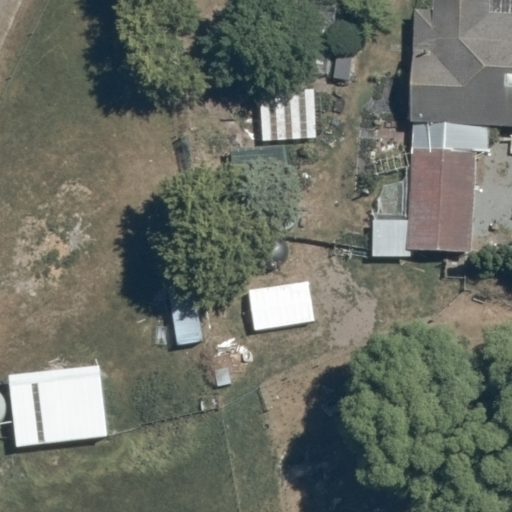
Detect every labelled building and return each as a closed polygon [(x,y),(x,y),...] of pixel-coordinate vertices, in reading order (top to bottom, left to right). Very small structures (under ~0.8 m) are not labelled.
[(477,150),(494,151),(495,122),(511,122),(511,0),(426,0),(424,120),(424,149),(416,149),(414,219),(376,218),(375,254),(409,255),(410,247),(475,249),(477,150)] [(326,89),(271,87),(269,136),(324,138),(326,89)] [(211,275),(177,282),(189,344),(222,337),(211,275)] [(318,320),(312,277),(252,285),(258,328),(318,320)] [(120,435),(115,365),(21,372),(27,443),(120,435)]
